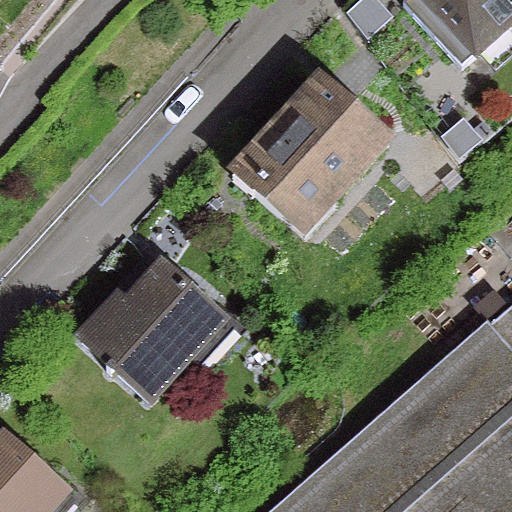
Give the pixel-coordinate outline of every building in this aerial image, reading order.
[(511,0),(412,0),(402,10),(457,72),(511,23),(511,0)] [(317,85),(229,180),(289,235),(317,205),(325,212),(385,147),(317,85)] [(115,304),(77,345),(143,406),(218,325),(159,271),(136,297),(124,287),(112,301),(115,304)] [(484,328),(274,511),(511,511),(511,305),(485,329),(484,328)] [(0,511),(46,511),(60,497),(1,443),(0,444),(0,511)]
